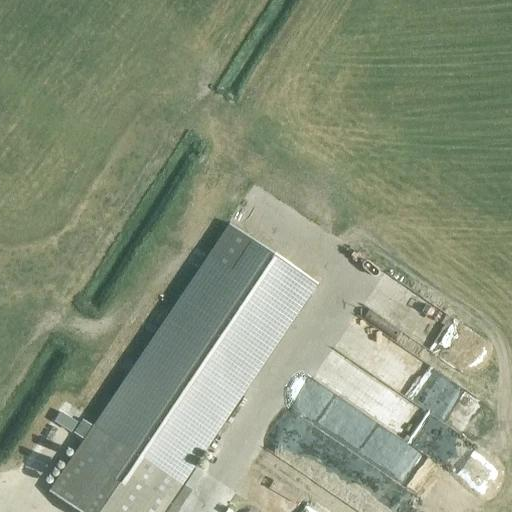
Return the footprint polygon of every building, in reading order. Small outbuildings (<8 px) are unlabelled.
[(163,511),(315,284),(227,225),(48,493),(77,511),(163,511)] [(327,350),(427,401),(440,376),(378,346),(389,324),(363,311),(357,321),(345,315),(327,350)] [(448,324),(441,358),(462,362),(470,328),(448,324)] [(416,487),(451,433),(377,386),(362,410),(369,414),(349,444),(416,487)] [(73,420),(61,412),(55,422),(67,430),(73,420)] [(283,448),(276,462),(334,494),(346,472),(318,456),(313,465),(283,448)] [(314,511),(316,508),(285,491),(273,511),(314,511)]
